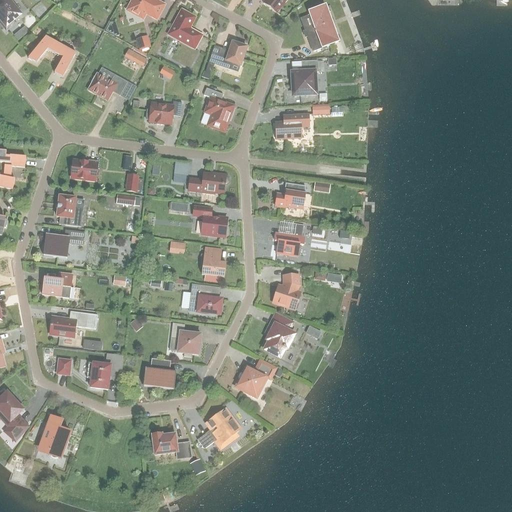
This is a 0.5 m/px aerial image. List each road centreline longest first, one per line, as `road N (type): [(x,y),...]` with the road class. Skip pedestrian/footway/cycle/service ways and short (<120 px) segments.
road 1 (residential): [(59,138),(15,262),(38,384),(114,416),(194,405),(252,293),(236,160)]
road 2 (residential): [(236,160),(272,50),(268,39),(195,0)]
road 3 (residential): [(236,160),(59,138)]
